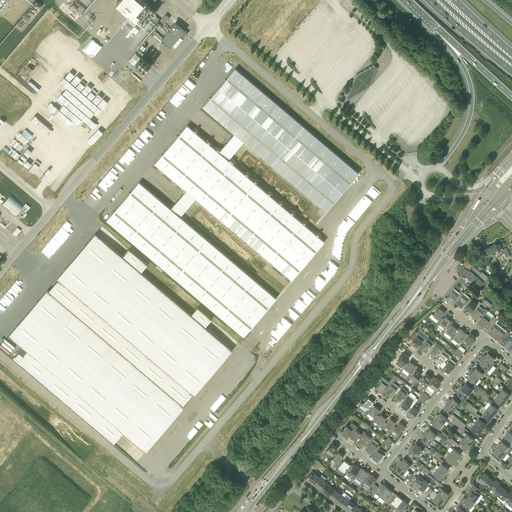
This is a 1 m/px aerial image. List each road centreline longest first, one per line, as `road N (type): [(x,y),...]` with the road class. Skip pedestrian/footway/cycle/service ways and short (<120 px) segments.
road 1 (motorway): [(435,27),(466,73),(471,103),(463,131),(434,168)]
road 2 (secondary): [(308,433),(407,306)]
road 3 (secondary): [(407,306),(496,201)]
